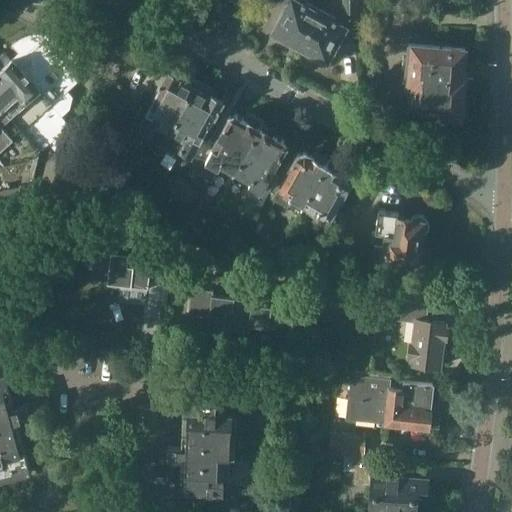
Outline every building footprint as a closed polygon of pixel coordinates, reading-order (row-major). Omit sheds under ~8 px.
[(319,13),(318,13),(305,6),(306,3),(303,2),(302,4),(294,0),(290,0),(271,37),(284,44),(286,40),(300,47),(319,13)] [(343,0),(344,19),(357,19),(356,0),(343,0)] [(319,13),(300,47),(331,64),(337,52),(333,50),(345,26),(336,21),(337,20),(335,19),(336,16),(321,8),(318,13),(319,13)] [(0,106),(40,149),(47,142),(53,148),(63,139),(57,133),(66,126),(65,126),(67,124),(61,117),(70,109),(73,97),(76,93),(70,87),(79,78),(79,75),(79,71),(79,68),(78,65),(78,63),(78,61),(76,58),(75,55),(73,52),(71,48),(67,45),(65,43),(61,40),(58,38),(57,37),(40,33),(37,33),(32,34),(28,35),(25,36),(22,38),(19,39),(16,41),(14,43),(11,45),(19,52),(13,58),(7,52),(3,52),(0,55),(0,106)] [(462,77),(465,48),(408,43),(404,83),(411,83),(409,107),(433,110),(433,106),(443,107),(442,116),(461,118),(465,78),(465,77),(462,77)] [(169,132),(197,79),(181,71),(178,76),(166,70),(159,72),(155,79),(157,86),(159,87),(147,109),(140,106),(131,122),(151,132),(155,124),(169,132)] [(214,88),(197,79),(169,132),(184,140),(180,148),(199,158),(207,142),(202,139),(210,125),(209,124),(213,117),(215,118),(219,110),(219,111),(221,109),(220,108),(224,101),(211,95),(214,88)] [(40,149),(0,106),(0,164),(1,166),(29,160),(40,149)] [(236,171),(263,121),(247,112),(243,118),(235,114),(229,116),(223,127),(224,127),(216,142),(209,139),(207,142),(199,158),(195,163),(214,174),(221,162),(236,171)] [(268,192),(278,175),(272,172),(286,146),(284,140),(276,135),(279,129),(263,121),(236,171),(251,179),(242,196),(260,206),(268,192)] [(109,157),(88,149),(88,176),(109,176),(109,157)] [(283,177),(278,175),(268,192),(287,202),(300,209),(329,159),(315,151),(312,155),(305,151),(297,153),(283,177)] [(329,159),(300,209),(301,210),(304,204),(317,212),(314,218),(334,229),(344,212),(336,208),(350,184),(348,176),(341,172),(344,167),(329,159)] [(88,179),(74,179),(74,214),(88,214),(88,179)] [(20,185),(0,190),(0,201),(7,209),(20,206),(28,206),(32,187),(20,185)] [(7,209),(0,201),(0,220),(7,223),(23,220),(20,206),(7,209)] [(399,212),(383,210),(378,210),(374,233),(383,234),(382,244),(374,243),(371,264),(379,265),(379,266),(398,268),(398,266),(401,267),(401,265),(417,267),(418,264),(428,266),(430,249),(420,247),(421,244),(420,244),(421,235),(423,234),(425,232),(426,231),(427,229),(428,228),(429,225),(429,224),(428,222),(428,220),(426,218),(424,216),(423,215),(420,214),(418,214),(416,214),(414,215),(412,216),(411,218),(410,219),(398,217),(399,212)] [(357,239),(338,228),(318,262),(330,268),(332,264),(340,268),(357,239)] [(330,236),(322,231),(315,243),(324,248),(330,236)] [(222,255),(230,259),(234,252),(236,248),(228,243),(222,255)] [(240,244),(231,261),(244,262),(251,250),(240,244)] [(140,343),(143,344),(162,346),(167,308),(170,281),(150,278),(152,255),(122,252),(121,257),(118,256),(118,249),(116,249),(116,253),(86,249),(84,265),(91,266),(90,278),(106,280),(106,283),(117,285),(115,301),(144,304),(140,343)] [(212,295),(212,290),(191,288),(188,314),(208,316),(207,327),(248,331),(249,326),(275,329),(276,319),(278,319),(279,306),(239,302),(240,298),(212,295)] [(440,366),(440,362),(442,360),(444,358),(445,357),(446,355),(446,354),(446,352),(446,351),(446,350),(446,348),(445,347),(444,345),(443,343),(443,337),(444,338),(446,326),(445,326),(445,321),(426,319),(427,315),(429,303),(379,297),(378,310),(390,311),(389,316),(416,319),(413,342),(412,342),(410,357),(411,357),(410,362),(440,366)] [(183,309),(167,308),(162,346),(179,348),(183,309)] [(389,387),(390,385),(390,378),(351,374),(346,418),(385,421),(388,387),(389,387)] [(0,480),(31,472),(25,451),(16,420),(29,416),(26,405),(13,409),(10,397),(11,396),(5,375),(0,376),(0,480)] [(398,386),(390,385),(389,387),(388,387),(385,421),(389,426),(399,427),(403,424),(428,427),(429,425),(437,426),(439,410),(431,409),(431,408),(432,407),(433,401),(432,399),(433,383),(403,380),(403,381),(398,380),(398,386)] [(169,446),(168,457),(181,458),(180,471),(179,492),(208,494),(208,500),(209,500),(209,494),(218,494),(223,495),(223,475),(229,475),(231,414),(226,414),(227,395),(184,393),(183,414),(181,446),(169,446)] [(269,399),(248,398),(247,415),(259,416),(259,420),(267,420),(269,399)] [(330,432),(330,445),(329,452),(364,454),(365,433),(330,432)] [(350,456),(349,470),(356,470),(355,482),(372,483),(370,511),(416,511),(417,499),(425,500),(425,496),(429,494),(430,484),(426,482),(426,479),(367,475),(369,457),(350,456)]
